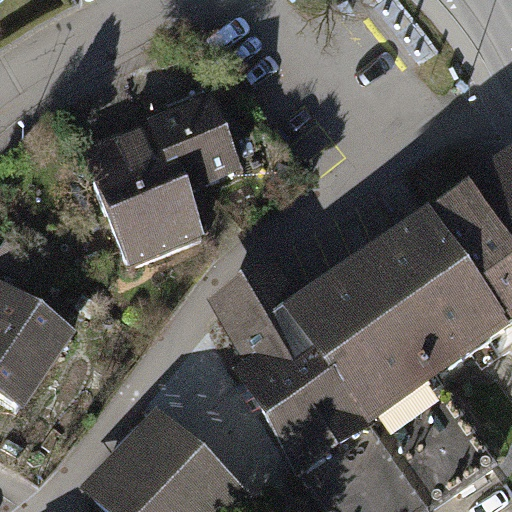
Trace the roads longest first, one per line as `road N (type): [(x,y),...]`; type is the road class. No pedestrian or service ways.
road 1 (residential): [(511,81),(243,259),(41,511)]
road 2 (residential): [(177,0),(27,73),(0,96)]
